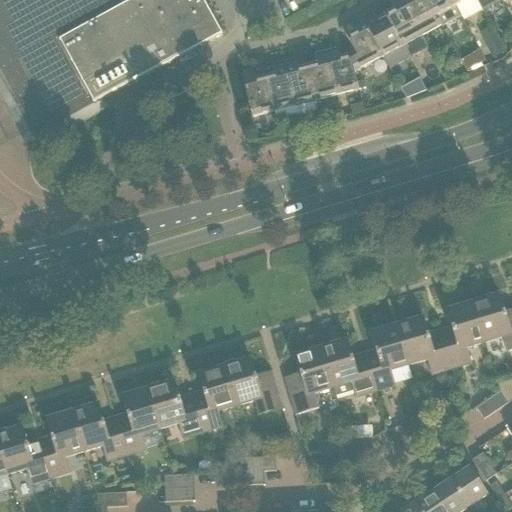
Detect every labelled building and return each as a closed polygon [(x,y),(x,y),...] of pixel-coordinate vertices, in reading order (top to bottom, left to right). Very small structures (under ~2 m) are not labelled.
[(0,0),(0,80),(32,139),(222,36),(202,0),(0,0)] [(409,59),(428,49),(401,0),(392,0),(390,1),(389,5),(393,11),(385,15),(409,59)] [(401,0),(428,49),(446,39),(425,0),(401,0)] [(460,16),(459,14),(451,0),(425,0),(446,39),(447,39),(440,27),(460,16)] [(451,0),(459,14),(456,7),(469,0),(475,0),(482,12),(482,11),(476,0),(451,0)] [(500,0),(476,0),(482,11),(501,1),(500,0)] [(377,20),(373,14),(369,13),(361,17),(390,69),(409,59),(385,15),(377,20)] [(389,70),(390,69),(361,17),(352,22),(351,25),(354,30),(346,37),(353,50),(346,54),(350,60),(354,74),(383,58),(389,70)] [(339,58),(338,51),(334,49),(325,51),(336,96),(364,89),(362,82),(357,83),(354,74),(350,60),(346,54),(339,58)] [(316,102),(336,96),(325,51),(315,54),(313,57),(315,64),(307,66),(316,102)] [(469,57),(460,62),(466,73),(475,68),(469,57)] [(298,69),(296,62),(292,60),(283,62),(295,107),(316,102),(307,66),(298,69)] [(274,112),(295,107),(283,62),(274,64),(272,68),(273,75),(265,77),(274,112)] [(256,79),(254,72),(251,70),(243,72),(241,76),(252,118),(274,112),(265,77),(256,79)] [(427,91),(435,87),(430,76),(421,81),(427,91)] [(415,96),(427,91),(421,81),(410,85),(415,96)] [(406,99),(412,96),(406,86),(400,89),(406,99)] [(360,104),(348,107),(350,114),(362,111),(360,104)] [(475,303),(472,304),(484,343),(503,338),(507,352),(511,351),(511,310),(504,313),(499,296),(483,300),(483,297),(474,300),(475,303)] [(466,349),(484,343),(472,304),(446,312),(452,330),(445,332),(445,331),(440,333),(451,369),(471,363),(466,349)] [(399,326),(397,326),(409,366),(427,361),(431,375),(451,369),(440,333),(435,334),(435,335),(429,337),(423,319),(407,323),(407,320),(398,323),(399,326)] [(390,372),(409,366),(397,326),(370,334),(376,353),(369,355),(369,354),(364,355),(375,392),(395,386),(390,372)] [(323,349),(321,349),(336,398),(354,393),(355,398),(375,392),(364,355),(359,357),(359,358),(353,360),(347,341),(331,346),(330,343),(322,346),(323,349)] [(335,398),(336,398),(321,349),(294,357),(299,374),(284,379),(295,416),(318,409),(314,395),(332,389),(335,398)] [(226,367),(224,368),(236,407),(254,402),(259,417),(281,410),(282,409),(271,372),(256,377),(250,360),(235,365),(234,362),(225,364),(226,367)] [(218,413),(236,407),(224,368),(197,376),(203,395),(197,396),(196,395),(191,397),(202,433),(222,427),(218,413)] [(508,404),(511,401),(511,378),(495,384),(498,394),(499,393),(501,392),(508,404)] [(150,390),(147,391),(159,430),(178,425),(182,439),(202,433),(191,397),(186,398),(186,400),(180,401),(175,383),(158,387),(157,384),(149,387),(150,390)] [(142,436),(159,430),(147,391),(121,398),(127,417),(121,419),(120,418),(115,419),(126,456),(146,450),(142,436)] [(483,421),(508,404),(501,392),(499,393),(498,394),(475,410),(480,422),(483,421)] [(74,413),(72,413),(84,453),(102,447),(106,462),(126,456),(115,419),(110,421),(110,422),(104,424),(99,405),(82,410),(82,407),(73,410),(74,413)] [(432,421),(430,422),(423,411),(400,427),(407,439),(422,429),(433,421),(432,421)] [(429,439),(454,423),(447,412),(432,421),(433,421),(422,429),(429,439)] [(65,458),(84,453),(72,413),(45,421),(51,440),(45,442),(44,441),(39,442),(50,479),(70,473),(65,458)] [(0,448),(8,476),(29,469),(33,484),(50,479),(39,442),(34,444),(34,445),(28,447),(22,428),(6,433),(5,430),(0,431),(0,448)] [(372,439),(342,441),(342,453),(342,454),(355,453),(373,452),(372,439)] [(0,477),(8,476),(0,448),(0,477)] [(355,453),(342,454),(342,453),(324,454),(325,468),(356,466),(355,453)] [(496,475),(493,471),(482,454),(472,461),(486,482),(496,475)] [(264,473),(276,472),(275,458),(244,459),(245,472),(264,473)] [(488,496),(480,485),(469,468),(458,476),(455,471),(448,475),(469,508),(488,496)] [(265,486),(264,473),(245,472),(234,473),(234,487),(265,486)] [(445,511),(463,511),(469,508),(448,475),(440,480),(444,485),(433,492),(445,511)] [(194,488),(194,477),(194,476),(164,477),(164,490),(194,488)] [(495,483),(489,487),(497,501),(504,496),(495,483)] [(165,504),(195,502),(194,488),(164,490),(165,504)] [(445,511),(433,492),(422,500),(418,495),(411,499),(419,511),(445,511)] [(127,494),(95,496),(96,508),(97,509),(107,509),(127,508),(127,494)] [(504,511),(507,511),(511,509),(511,508),(504,496),(497,501),(504,511)] [(419,511),(411,499),(404,504),(408,509),(403,511),(419,511)]
